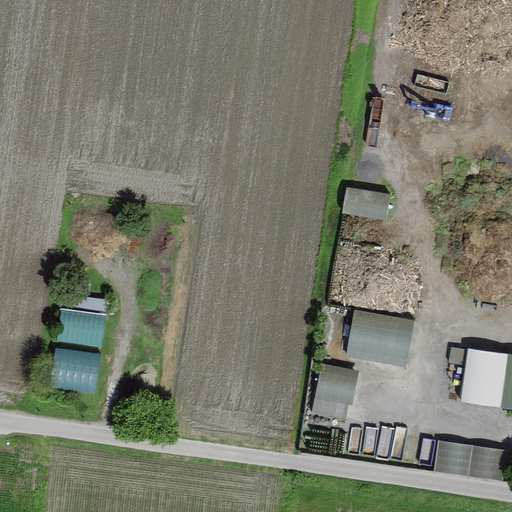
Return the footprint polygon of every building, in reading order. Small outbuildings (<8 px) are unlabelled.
[(388,217),(392,190),(349,184),(345,211),(388,217)] [(104,343),(111,300),(86,296),(85,307),(65,304),(60,337),(104,343)] [(408,365),(419,318),(358,305),(347,352),(408,365)] [(511,350),(468,347),(464,401),(511,405),(511,350)] [(61,388),(101,389),(102,349),(62,348),(61,388)] [(314,410),(351,417),(361,368),(324,361),(314,410)] [(437,469),(507,479),(511,448),(442,438),(437,469)]
